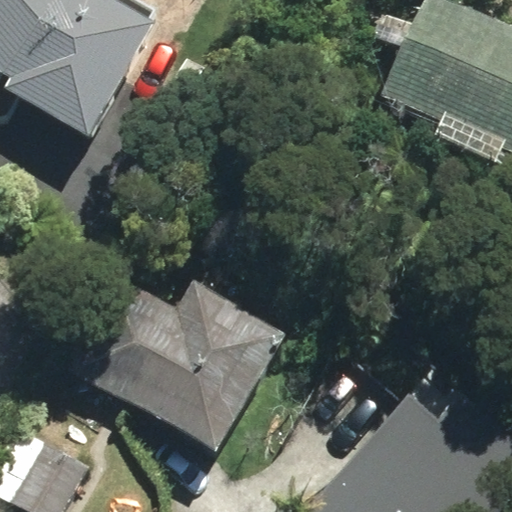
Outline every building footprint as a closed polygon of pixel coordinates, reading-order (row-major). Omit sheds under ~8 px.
[(0,0),(0,96),(0,97),(91,148),(160,27),(111,0),(0,0)] [(511,33),(441,0),(434,0),(386,102),(511,160),(511,33)] [(61,375),(230,465),(290,352),(128,264),(61,375)] [(390,425),(307,511),(511,511),(511,485),(443,424),(422,447),(390,425)] [(0,477),(0,509),(4,511),(64,511),(84,482),(23,442),(0,477)]
